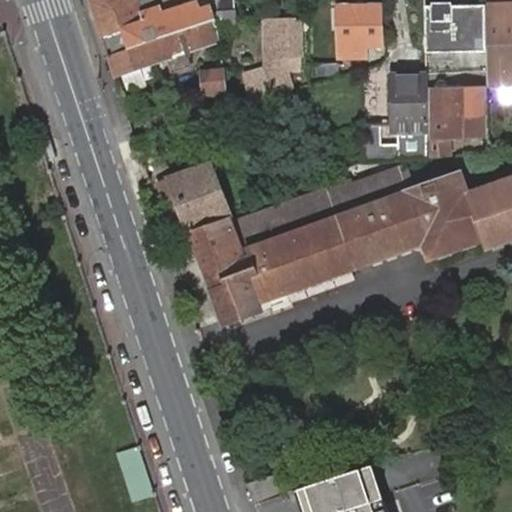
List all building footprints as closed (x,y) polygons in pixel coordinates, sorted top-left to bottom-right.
[(90,0),(89,3),(107,57),(218,20),(216,4),(210,9),(199,11),(198,4),(162,13),(157,0),(90,0)] [(167,0),(157,0),(162,13),(198,4),(199,11),(210,9),(216,4),(215,0),(188,0),(170,6),(167,0)] [(218,20),(220,32),(236,33),(233,0),(215,0),(216,4),(218,20)] [(487,88),(511,87),(511,2),(486,2),(486,6),(487,53),(487,88)] [(337,7),(338,51),(346,51),(346,45),(380,45),(379,6),(337,7)] [(487,53),(486,6),(425,7),(426,54),(487,53)] [(107,57),(113,75),(165,59),(168,75),(190,71),(182,41),(183,40),(185,41),(189,54),(221,46),(220,32),(218,20),(107,57)] [(301,23),(265,22),(265,70),(244,74),(249,100),(290,92),(286,76),(287,71),(301,71),(301,23)] [(424,90),(424,73),(389,73),(387,141),(380,141),(379,120),(363,120),(364,163),(426,157),(426,141),(424,90)] [(225,91),(223,76),(201,78),(202,93),(225,91)] [(488,139),(487,88),(424,90),(426,141),(488,139)] [(196,101),(201,118),(226,111),(225,93),(196,101)] [(148,219),(156,243),(167,239),(175,235),(179,234),(225,217),(218,200),(220,198),(213,181),(210,181),(205,165),(155,183),(165,212),(148,219)] [(511,177),(466,194),(460,176),(453,176),(415,190),(406,167),(351,187),(349,182),(234,225),(230,215),(227,216),(179,234),(175,235),(179,246),(194,240),(223,323),(260,309),(257,300),(266,296),(268,301),(288,294),(287,293),(355,269),(349,253),(419,227),(425,244),(430,258),(482,239),(485,249),(511,239),(511,177)] [(419,227),(349,253),(355,269),(425,244),(419,227)] [(116,452),(131,502),(155,494),(139,445),(116,452)] [(374,468),(299,493),(303,505),(305,511),(388,511),(378,481),(374,468)] [(287,470),(275,474),(283,494),(294,490),(287,470)] [(247,483),(254,504),(283,495),(283,494),(275,474),(247,483)]
